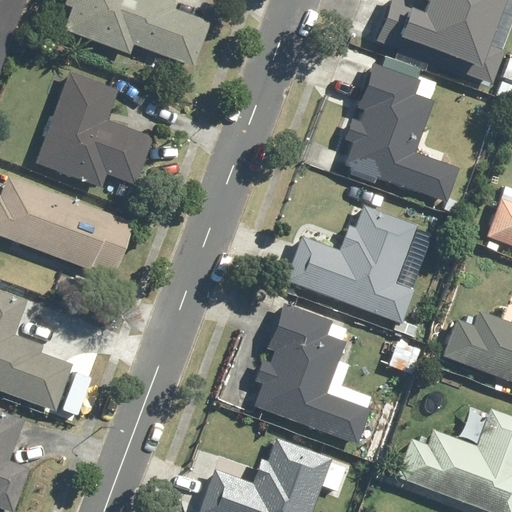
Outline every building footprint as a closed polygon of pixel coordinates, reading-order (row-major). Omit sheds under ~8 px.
[(0,0),(0,70),(24,0),(0,0)] [(101,44),(129,54),(132,45),(194,67),(210,23),(173,9),(175,2),(169,0),(74,0),(64,29),(101,42),(101,44)] [(484,41),(487,34),(488,30),(498,0),(441,0),(438,12),(404,0),(387,0),(374,38),(445,64),(490,82),(504,49),(484,41)] [(458,169),(411,151),(430,100),(412,93),(417,79),(377,65),(342,163),(357,168),(399,184),(399,183),(446,201),(458,169)] [(101,187),(106,173),(135,184),(152,137),(108,121),(119,92),(69,73),(34,163),(84,182),(84,181),(101,187)] [(5,176),(0,188),(0,235),(112,277),(132,223),(5,176)] [(511,195),(502,192),(486,235),(511,245),(511,195)] [(399,270),(398,269),(415,224),(361,204),(344,251),(302,236),(297,251),(287,278),(285,285),(401,323),(412,289),(394,283),(399,270)] [(0,389),(53,410),(70,366),(37,353),(40,345),(15,335),(19,323),(21,318),(27,300),(0,291),(0,389)] [(331,318),(282,301),(265,346),(274,349),(266,372),(265,371),(252,404),(355,445),(368,412),(324,395),(343,342),(325,335),(331,318)] [(511,320),(480,310),(474,328),(457,321),(444,356),(511,381),(511,320)] [(0,508),(11,511),(12,511),(28,468),(9,462),(24,420),(0,411),(0,508)] [(511,511),(511,418),(490,411),(478,446),(431,428),(428,437),(413,431),(397,474),(497,511),(511,511)] [(273,437),(255,484),(212,467),(194,511),(309,511),(312,506),(311,506),(329,458),(273,437)]
